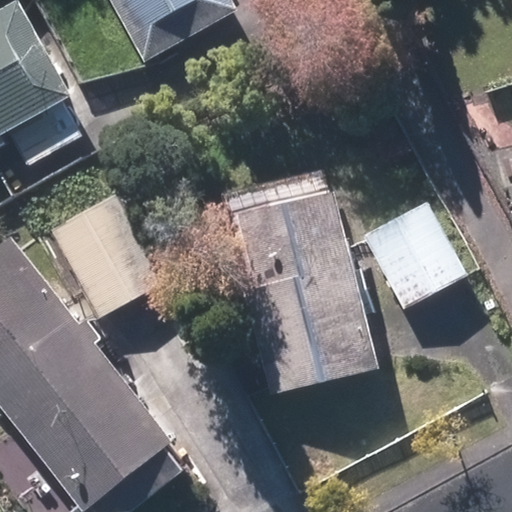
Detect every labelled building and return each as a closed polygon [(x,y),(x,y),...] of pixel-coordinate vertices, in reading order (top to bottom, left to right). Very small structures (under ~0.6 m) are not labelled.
[(27,0),(0,15),(0,137),(94,86),(46,0),(27,0)] [(256,2),(254,0),(134,0),(161,51),(256,2)] [(396,359),(356,183),(263,203),(289,385),(396,359)] [(133,193),(69,225),(111,310),(175,279),(133,193)] [(444,200),(379,231),(415,304),(480,272),(444,200)] [(37,229),(0,256),(0,371),(95,499),(87,505),(91,511),(132,511),(198,464),(180,440),(190,433),(37,229)]
